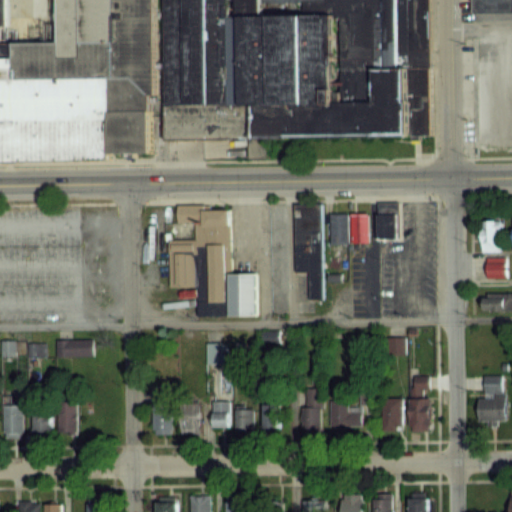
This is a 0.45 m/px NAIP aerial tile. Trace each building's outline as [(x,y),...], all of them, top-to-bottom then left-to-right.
[(0,0),(0,41),(57,41),(56,0),(152,0),(154,93),(148,93),(149,151),(108,152),(108,158),(0,159),(0,0)] [(162,0),(427,0),(430,133),(165,138),(162,0)] [(511,0),(511,10),(470,11),(469,0),(511,0)] [(396,237),(377,238),(377,201),(395,201),(396,237)] [(320,298),(307,298),(307,271),(293,271),(293,203),(319,202),(320,298)] [(202,210),(228,209),(229,272),(254,272),(255,314),(195,315),(194,285),(168,285),(168,239),(194,238),(193,221),(177,222),(176,210),(176,204),(202,203),(202,210)] [(346,242),(329,242),(329,212),(346,212),(346,242)] [(366,241),(349,241),(349,213),(366,213),(366,241)] [(483,251),(503,251),(503,219),(483,219),(483,251)] [(507,277),(507,256),(487,256),(487,277),(507,277)] [(511,293),(484,294),(484,310),(511,310),(511,293)] [(280,345),(280,332),(262,331),(262,344),(280,345)] [(1,355),(16,355),(16,340),(1,340),(1,355)] [(56,340),(56,356),(96,356),(96,340),(56,340)] [(28,357),(47,357),(47,342),(28,342),(28,357)] [(225,344),(209,344),(209,362),(225,362),(225,344)] [(410,430),(431,430),(431,376),(410,376),(410,430)] [(507,392),(502,392),(502,380),(485,380),(485,397),(479,397),(479,420),(507,420),(507,392)] [(403,397),(383,397),(383,429),(403,429),(403,397)] [(182,434),(200,434),(200,400),(182,400),(182,434)] [(213,427),(229,427),(229,400),(213,400),(213,427)] [(321,433),(321,400),(302,400),(302,433),(321,433)] [(4,401),(4,436),(24,436),(24,401),(4,401)] [(330,425),(362,425),(362,402),(330,402),(330,425)] [(78,403),(59,403),(59,431),(78,431),(78,403)] [(154,403),(154,432),(173,432),(173,403),(154,403)] [(264,429),(278,429),(278,404),(264,404),(264,429)] [(235,407),(235,430),(254,430),(254,407),(235,407)] [(52,431),(52,410),(34,410),(34,431),(52,431)] [(410,511),(429,511),(429,492),(410,492),(410,511)] [(363,511),(363,493),(342,493),(342,511),(363,511)] [(393,511),(393,494),(374,494),(373,511),(393,511)] [(191,511),(210,511),(210,495),(191,495),(191,511)] [(226,498),(226,511),(246,511),(246,498),(226,498)] [(88,499),(87,511),(106,511),(106,499),(88,499)] [(303,499),(302,511),(326,511),(327,499),(303,499)] [(40,511),(40,501),(18,501),(18,511),(40,511)] [(261,501),(260,511),(282,511),(283,501),(261,501)] [(177,511),(178,502),(158,502),(158,511),(177,511)] [(45,511),(63,511),(63,503),(46,503),(45,511)]
